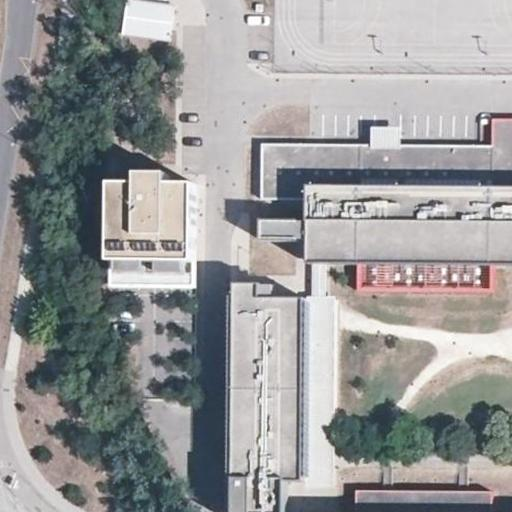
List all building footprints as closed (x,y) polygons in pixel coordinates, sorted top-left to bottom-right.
[(125,0),(121,36),(171,43),(176,6),(129,0),(125,0)] [(493,143),(263,141),(263,197),(306,198),(307,216),(261,216),(261,232),(308,234),(308,257),(511,257),(511,116),(493,116),(493,143)] [(148,192),(111,191),(111,287),(197,287),(198,192),(172,192),(172,180),(148,180),(148,192)] [(297,251),(297,279),(307,279),(307,251),(297,251)] [(296,462),(296,371),(297,342),(305,342),(305,313),(305,287),(283,286),(242,286),(241,342),(233,343),(232,399),(231,493),(257,494),(275,494),(295,494),(296,462)]
